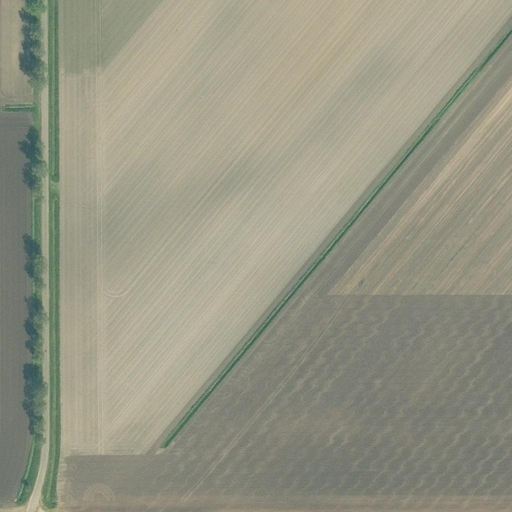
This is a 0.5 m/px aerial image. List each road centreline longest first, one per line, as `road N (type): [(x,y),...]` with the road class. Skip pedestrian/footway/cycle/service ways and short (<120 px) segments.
road 1 (unclassified): [(29,511),(45,427),(44,0)]
road 2 (track): [(292,511),(29,511)]
